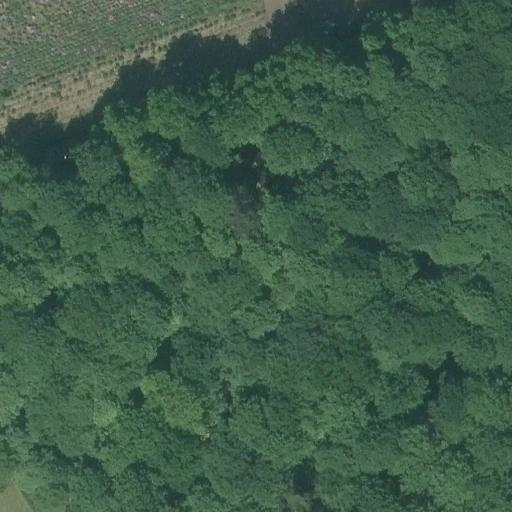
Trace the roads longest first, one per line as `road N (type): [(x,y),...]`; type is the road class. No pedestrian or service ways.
road 1 (unclassified): [(225,379),(511,369)]
road 2 (unclassified): [(225,379),(161,366),(0,307)]
road 3 (unclassified): [(195,511),(225,379)]
